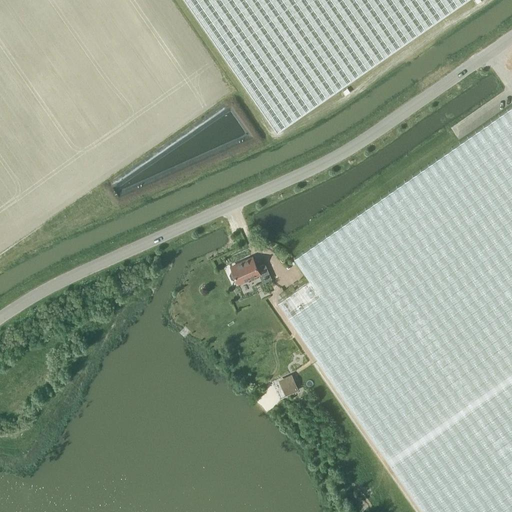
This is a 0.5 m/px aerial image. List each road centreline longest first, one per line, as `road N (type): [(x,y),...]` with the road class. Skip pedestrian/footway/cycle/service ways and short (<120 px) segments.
road 1 (unclassified): [(155,238),(331,159),(511,37)]
road 2 (unclassified): [(155,238),(0,318)]
